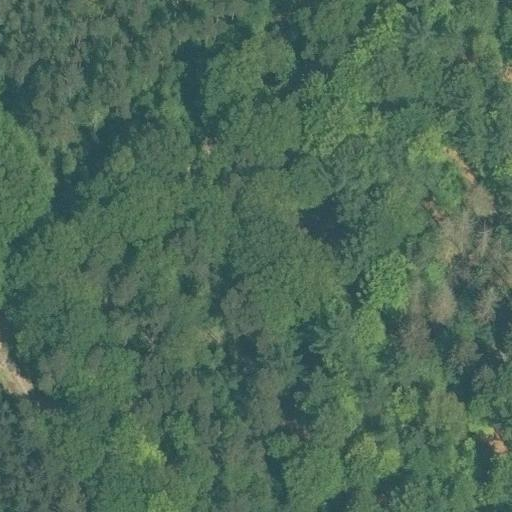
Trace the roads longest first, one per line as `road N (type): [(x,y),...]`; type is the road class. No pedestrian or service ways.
road 1 (track): [(153,201),(395,0)]
road 2 (track): [(0,334),(153,201)]
road 3 (track): [(0,346),(81,511)]
